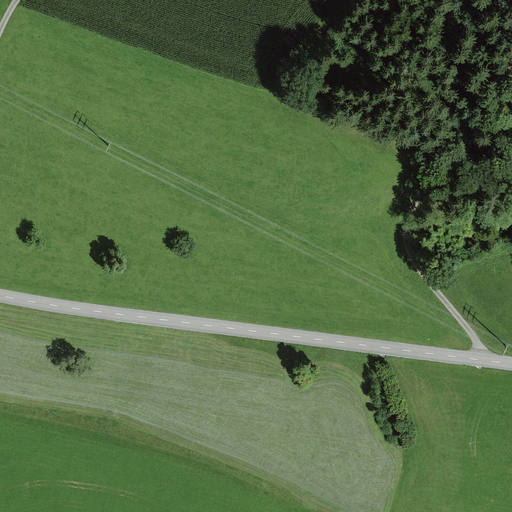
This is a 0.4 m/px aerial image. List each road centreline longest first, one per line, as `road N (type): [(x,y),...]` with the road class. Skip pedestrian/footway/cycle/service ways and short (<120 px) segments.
road 1 (tertiary): [(0,301),(51,314),(408,356),(511,361)]
road 2 (track): [(471,359),(408,228),(437,155),(511,52)]
